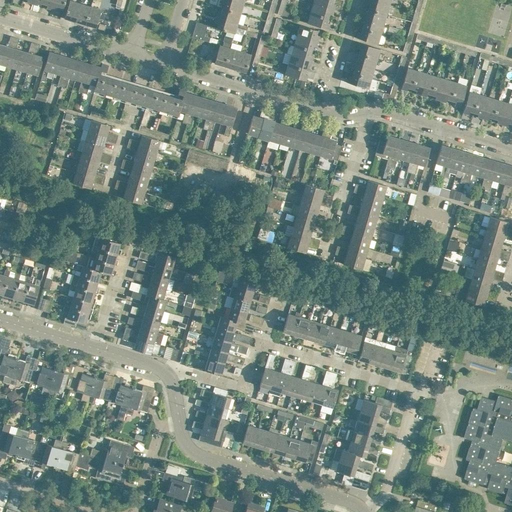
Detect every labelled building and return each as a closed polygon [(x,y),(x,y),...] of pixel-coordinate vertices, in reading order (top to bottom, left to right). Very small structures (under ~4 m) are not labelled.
[(51,10),(53,0),(43,0),(42,4),(47,5),(46,8),(51,10)] [(62,10),(65,0),(53,0),(51,10),(57,12),(58,9),(62,10)] [(240,14),(243,4),(228,0),(221,0),(220,3),(223,4),(222,9),(240,14)] [(332,4),(333,0),(313,0),(312,3),(334,10),(335,4),(332,4)] [(386,15),(389,5),(371,0),(367,0),(366,4),(369,5),(368,9),(386,15)] [(74,22),(79,4),(69,1),(64,19),(74,22)] [(332,15),(334,10),(312,3),(310,13),(328,19),(329,14),(332,15)] [(85,25),(90,7),(79,4),(74,22),(85,25)] [(96,28),(101,10),(90,7),(85,25),(96,28)] [(237,24),(240,14),(222,9),(220,13),(218,12),(216,17),(237,24)] [(383,25),(386,15),(368,9),(366,14),(364,13),(362,18),(383,25)] [(327,23),(328,19),(310,13),(307,23),(328,30),(329,24),(327,23)] [(234,34),(236,28),(237,24),(216,17),(214,23),(217,24),(216,28),(234,34)] [(389,26),(383,25),(362,18),(360,24),(363,25),(362,29),(380,34),(386,36),(389,26)] [(204,36),(207,26),(196,23),(192,37),(203,41),(208,42),(210,38),(204,36)] [(316,35),(317,31),(299,25),(296,35),(317,42),(319,36),(316,35)] [(494,40),(496,36),(491,35),(493,29),(484,26),(481,37),(494,40)] [(377,45),(380,34),(362,29),(361,33),(358,32),(356,38),(377,45)] [(316,47),(317,42),(296,35),(293,45),(312,51),(313,46),(316,47)] [(0,64),(6,66),(14,38),(10,36),(7,47),(1,45),(0,47),(0,64)] [(16,69),(21,51),(15,49),(19,39),(14,38),(6,66),(16,69)] [(26,72),(35,43),(31,42),(28,53),(21,51),(16,69),(26,72)] [(37,76),(43,57),(36,55),(39,45),(35,43),(26,72),(37,76)] [(377,59),(380,49),(358,43),(357,49),(360,50),(358,54),(377,59)] [(224,66),(230,49),(219,45),(214,63),(224,66)] [(310,55),(312,51),(293,45),(290,55),(312,61),(313,56),(310,55)] [(235,70),(240,52),(230,49),(224,66),(235,70)] [(53,73),(59,55),(49,52),(40,81),(45,82),(48,72),(53,73)] [(245,73),(251,55),(240,52),(235,70),(245,73)] [(374,69),(377,59),(358,54),(357,58),(354,57),(352,63),(374,69)] [(60,87),(69,58),(59,55),(53,73),(60,75),(57,86),(60,87)] [(310,67),(312,61),(290,55),(288,65),(306,70),(307,66),(310,67)] [(74,79),(80,61),(69,58),(60,87),(66,88),(69,78),(74,79)] [(81,93),(90,64),(80,61),(74,79),(81,81),(78,92),(81,93)] [(371,79),(374,69),(352,63),(351,68),(354,69),(353,74),(371,79)] [(95,86),(100,67),(90,64),(81,93),(86,94),(89,84),(95,86)] [(177,99),(150,91),(140,88),(104,77),(108,65),(102,64),(101,67),(100,67),(95,86),(94,91),(135,103),(177,116),(179,111),(185,93),(186,89),(180,87),(177,99)] [(304,75),(306,70),(288,65),(285,75),(306,81),(307,75),(304,75)] [(412,89),(417,71),(407,68),(401,89),(406,91),(407,88),(412,89)] [(420,95),(427,74),(417,71),(412,89),(416,91),(415,94),(420,95)] [(351,78),(348,77),(346,83),(375,91),(378,81),(371,79),(353,74),(351,78)] [(431,95),(437,77),(427,74),(420,95),(426,97),(427,94),(431,95)] [(440,101),(446,80),(437,77),(431,95),(436,97),(435,100),(440,101)] [(451,101),(456,83),(446,80),(440,101),(445,103),(446,100),(451,101)] [(460,107),(466,86),(456,83),(451,101),(455,102),(454,105),(460,107)] [(392,103),(397,87),(392,85),(390,95),(383,93),(381,100),(392,103)] [(473,113),(479,95),(469,92),(462,113),(468,115),(469,112),(473,113)] [(186,124),(195,96),(185,93),(179,111),(185,112),(182,123),(186,124)] [(482,119),(488,98),(479,95),(473,113),(478,114),(477,117),(482,119)] [(200,117),(205,99),(195,96),(186,124),(190,125),(194,115),(200,117)] [(493,119),(498,101),(488,98),(482,119),(487,121),(488,117),(493,119)] [(207,130),(215,102),(205,99),(200,117),(206,119),(203,129),(207,130)] [(502,125),(508,104),(498,101),(493,119),(497,120),(496,123),(502,125)] [(220,123),(226,105),(215,102),(207,130),(211,132),(214,121),(220,123)] [(511,124),(511,104),(508,104),(502,125),(507,126),(508,123),(511,124)] [(237,108),(226,105),(220,123),(226,125),(223,135),(228,137),(237,108)] [(257,137),(266,109),(262,107),(259,118),(252,116),(247,134),(257,137)] [(268,140),(273,122),(267,120),(271,110),(266,109),(257,137),(268,140)] [(278,143),(287,115),(283,114),(280,124),(273,122),(268,140),(278,143)] [(289,147),(294,128),(288,126),(291,116),(287,115),(278,143),(289,147)] [(64,117),(61,125),(67,127),(70,120),(64,117)] [(107,132),(109,126),(91,120),(88,131),(116,140),(117,135),(107,132)] [(299,150),(308,121),(303,120),(300,130),(294,128),(289,147),(299,150)] [(310,153),(315,135),(309,133),(312,122),(308,121),(299,150),(310,153)] [(81,131),(83,123),(77,122),(75,129),(81,131)] [(320,156),(329,127),(324,126),(321,136),(315,135),(310,153),(320,156)] [(330,139),(333,129),(329,127),(320,156),(331,159),(335,144),(336,141),(330,139)] [(105,141),(115,144),(116,140),(88,131),(84,141),(103,146),(105,141)] [(156,151),(159,141),(141,135),(139,142),(129,139),(128,143),(156,151)] [(388,173),(390,167),(398,139),(387,136),(385,142),(379,141),(374,156),(387,160),(384,172),(388,173)] [(403,160),(408,142),(398,139),(390,167),(394,169),(397,158),(403,160)] [(101,153),(103,146),(84,141),(81,151),(110,160),(111,156),(101,153)] [(410,174),(419,145),(408,142),(403,160),(409,162),(406,172),(410,174)] [(153,162),(156,151),(128,143),(126,147),(137,150),(135,156),(153,162)] [(337,161),(341,146),(335,144),(331,159),(337,161)] [(430,148),(419,145),(410,174),(415,175),(418,165),(424,166),(430,148)] [(443,177),(452,149),(441,145),(435,164),(442,166),(439,176),(443,177)] [(190,163),(194,151),(189,149),(185,161),(190,163)] [(457,170),(462,152),(452,149),(443,177),(447,178),(450,168),(457,170)] [(98,161),(109,165),(110,160),(81,151),(78,162),(97,167),(98,161)] [(196,165),(200,153),(194,151),(190,163),(196,165)] [(464,183),(472,155),(462,152),(457,170),(463,172),(460,182),(464,183)] [(202,166),(205,154),(200,153),(196,165),(202,166)] [(207,168),(211,156),(205,154),(202,166),(207,168)] [(477,176),(483,158),(472,155),(464,183),(468,185),(471,174),(477,176)] [(150,172),(153,162),(135,156),(133,163),(123,159),(121,164),(150,172)] [(213,170),(217,158),(211,156),(207,168),(213,170)] [(219,171),(222,159),(217,158),(213,170),(219,171)] [(485,189),(493,161),(483,158),(477,176),(483,178),(480,188),(485,189)] [(225,173),(228,161),(222,159),(219,171),(225,173)] [(498,182),(503,164),(493,161),(485,189),(489,191),(492,180),(498,182)] [(95,174),(97,167),(78,162),(75,172),(104,181),(105,177),(95,174)] [(147,183),(150,172),(121,164),(120,168),(131,171),(129,177),(147,183)] [(505,196),(511,172),(511,166),(503,164),(498,182),(504,184),(501,194),(505,196)] [(239,168),(236,178),(255,184),(258,173),(239,168)] [(92,182),(102,185),(104,181),(75,172),(72,183),(90,189),(92,182)] [(144,193),(147,183),(129,177),(127,183),(117,180),(115,184),(144,193)] [(383,197),(386,186),(368,181),(366,187),(355,184),(354,188),(383,197)] [(141,204),(144,193),(115,184),(114,189),(124,192),(122,198),(141,204)] [(322,196),(324,190),(305,184),(302,195),(331,204),(332,200),(322,196)] [(380,207),(383,197),(354,188),(353,193),(363,196),(361,202),(380,207)] [(319,205),(329,208),(331,204),(302,195),(299,206),(317,211),(319,205)] [(377,218),(380,207),(361,202),(360,208),(349,205),(348,209),(377,218)] [(315,217),(317,211),(299,206),(296,216),(325,224),(326,220),(315,217)] [(374,228),(377,218),(348,209),(347,213),(357,216),(355,222),(374,228)] [(313,226),(323,229),(325,224),(296,216),(293,226),(311,232),(313,226)] [(511,230),(506,229),(508,222),(489,217),(486,228),(511,235),(511,230)] [(11,222),(8,232),(14,234),(17,223),(11,222)] [(370,238),(374,228),(355,222),(353,229),(343,225),(342,230),(370,238)] [(400,224),(397,235),(407,237),(410,227),(400,224)] [(309,238),(311,232),(293,226),(290,237),(318,245),(320,241),(309,238)] [(503,237),(511,240),(511,235),(486,228),(483,238),(501,244),(503,237)] [(113,241),(115,236),(98,230),(93,247),(116,254),(120,255),(121,250),(118,249),(119,244),(123,245),(123,244),(113,241)] [(367,249),(370,238),(342,230),(341,234),(351,237),(349,243),(367,249)] [(307,246),(317,249),(318,245),(290,237),(286,248),(305,253),(307,246)] [(499,250),(501,244),(483,238),(480,248),(509,257),(510,253),(499,250)] [(364,259),(367,249),(349,243),(347,249),(337,246),(336,250),(364,259)] [(115,260),(116,254),(93,247),(91,251),(97,253),(96,259),(95,259),(113,264),(113,265),(116,266),(118,260),(115,260)] [(497,258),(507,261),(509,257),(480,248),(477,259),(495,264),(497,258)] [(361,270),(364,259),(336,250),(334,255),(345,258),(343,264),(361,270)] [(74,263),(77,253),(69,251),(66,261),(74,263)] [(150,254),(140,251),(138,258),(148,261),(150,254)] [(172,268),(175,257),(159,252),(155,263),(172,268)] [(112,270),(113,265),(113,264),(95,259),(96,259),(90,257),(87,267),(100,272),(113,276),(115,271),(112,270)] [(493,270),(495,264),(477,259),(474,269),(502,278),(504,273),(493,270)] [(169,278),(172,268),(155,263),(154,267),(147,265),(137,262),(135,269),(152,274),(169,278)] [(99,277),(100,272),(87,267),(76,264),(75,269),(81,271),(79,276),(79,277),(97,282),(100,283),(102,278),(99,277)] [(52,279),(55,269),(49,267),(46,278),(52,279)] [(491,279),(501,282),(502,278),(474,269),(471,279),(489,285),(491,279)] [(8,277),(10,271),(5,270),(3,276),(0,274),(0,294),(2,295),(3,295),(8,277)] [(146,276),(134,272),(132,279),(144,283),(146,276)] [(18,280),(20,274),(15,273),(13,279),(8,277),(3,295),(2,295),(1,298),(6,300),(7,296),(13,298),(18,280)] [(269,273),(267,279),(274,282),(277,276),(269,273)] [(95,288),(97,282),(79,277),(79,276),(73,274),(70,285),(76,287),(94,292),(94,293),(97,294),(99,289),(95,288)] [(165,289),(169,278),(152,274),(149,284),(165,289)] [(215,282),(228,286),(230,279),(217,275),(215,282)] [(253,292),(256,281),(235,275),(232,286),(253,292)] [(28,283),(29,283),(30,277),(26,276),(24,282),(18,280),(13,298),(12,301),(17,303),(18,299),(23,301),(28,283)] [(46,278),(44,285),(50,287),(52,280),(52,279),(46,278)] [(33,308),(41,280),(36,279),(34,285),(29,283),(28,283),(23,301),(22,304),(27,306),(28,302),(33,304),(32,307),(33,308)] [(487,291),(489,285),(471,279),(468,290),(496,298),(498,294),(487,291)] [(162,299),(165,289),(149,284),(148,288),(141,286),(141,285),(131,282),(129,290),(132,291),(162,299)] [(271,293),(273,287),(263,284),(261,290),(271,293)] [(92,298),(94,293),(94,292),(76,287),(70,285),(69,290),(75,291),(73,297),(91,303),(94,304),(96,299),(92,298)] [(249,303),(253,292),(232,286),(229,296),(233,298),(249,303)] [(485,300),(495,303),(496,298),(468,290),(464,301),(483,306),(485,300)] [(166,300),(162,299),(132,291),(130,297),(144,301),(144,300),(148,301),(146,307),(163,312),(166,300)] [(260,294),(258,301),(268,304),(270,297),(260,294)] [(89,308),(91,303),(73,297),(67,295),(66,300),(72,302),(70,307),(70,308),(88,313),(91,314),(92,309),(89,308)] [(42,311),(46,299),(40,298),(36,309),(42,311)] [(246,313),(249,303),(233,298),(230,309),(246,313)] [(48,313),(51,301),(46,299),(42,311),(48,313)] [(183,305),(181,311),(190,313),(191,308),(183,305)] [(265,315),(266,310),(267,308),(257,305),(255,312),(265,315)] [(68,312),(67,318),(65,318),(63,323),(74,327),(76,321),(88,325),(89,320),(86,319),(88,313),(70,308),(70,307),(64,306),(63,310),(68,312)] [(138,308),(132,306),(130,313),(136,315),(138,308)] [(159,322),(163,312),(146,307),(143,317),(159,322)] [(208,308),(206,314),(212,316),(214,310),(208,308)] [(243,324),(246,313),(230,309),(227,319),(236,322),(243,324)] [(293,335),(299,313),(296,312),(295,316),(288,314),(282,332),(293,335)] [(303,338),(309,320),(299,317),(300,314),(299,313),(293,335),(303,338)] [(262,325),(263,320),(264,318),(250,314),(248,321),(262,325)] [(135,319),(129,317),(127,323),(133,325),(135,319)] [(156,332),(159,322),(143,317),(140,328),(156,332)] [(243,324),(236,322),(227,319),(220,317),(217,327),(233,332),(234,328),(252,334),(254,327),(243,324)] [(314,341),(319,323),(309,320),(303,338),(314,341)] [(324,344),(330,327),(319,323),(314,341),(324,344)] [(132,329),(125,327),(123,334),(130,336),(132,329)] [(251,337),(233,332),(217,327),(214,338),(230,343),(231,339),(249,344),(251,337)] [(335,348),(340,330),(330,327),(324,344),(335,348)] [(163,334),(156,332),(140,328),(137,338),(153,343),(160,345),(163,334)] [(345,351),(351,333),(340,330),(335,348),(345,351)] [(356,354),(361,336),(351,333),(345,351),(356,354)] [(150,354),(153,343),(137,338),(130,336),(123,334),(122,339),(135,343),(134,349),(150,354)] [(369,363),(375,340),(365,337),(358,360),(369,363)] [(227,353),(230,343),(214,338),(211,349),(227,353)] [(379,366),(384,348),(386,343),(375,340),(369,363),(379,366)] [(245,355),(247,348),(237,345),(235,352),(245,355)] [(9,384),(16,358),(8,356),(10,351),(0,347),(0,373),(4,375),(2,382),(9,384)] [(406,374),(409,363),(403,361),(407,350),(396,347),(395,351),(389,369),(406,374)] [(389,369),(395,351),(384,348),(379,366),(389,369)] [(175,361),(179,350),(173,349),(170,360),(175,361)] [(242,365),(244,359),(227,353),(211,349),(208,359),(224,364),(225,360),(232,362),(242,365)] [(188,353),(182,352),(179,362),(185,364),(188,353)] [(270,389),(275,371),(270,370),(274,355),(269,354),(259,386),(270,389)] [(30,383),(37,359),(26,356),(25,361),(18,359),(16,358),(9,384),(15,386),(17,379),(30,383)] [(279,396),(280,392),(290,360),(285,358),(280,373),(275,371),(270,389),(269,393),(279,396)] [(47,396),(55,369),(47,367),(48,362),(37,359),(30,383),(42,387),(40,394),(47,396)] [(221,375),(224,364),(208,359),(204,370),(221,375)] [(291,395),(296,378),(291,376),(295,362),(290,360),(280,392),(291,395)] [(70,389),(77,366),(70,363),(69,367),(65,366),(63,373),(56,371),(56,370),(55,369),(47,396),(53,398),(55,391),(62,393),(63,387),(70,389)] [(301,399),(311,366),(305,365),(301,379),(296,378),(291,395),(301,399)] [(87,402),(95,376),(86,374),(88,369),(77,366),(70,389),(83,393),(80,400),(87,402)] [(311,402),(317,384),(312,382),(316,368),(311,366),(301,399),(311,402)] [(239,376),(241,369),(235,367),(233,374),(239,376)] [(322,405),(331,372),(326,371),(322,385),(317,384),(311,402),(322,405)] [(332,408),(338,390),(332,388),(336,374),(331,372),(322,405),(332,408)] [(108,401),(115,377),(105,374),(103,380),(96,378),(96,377),(95,376),(87,402),(93,404),(96,397),(108,401)] [(125,413),(133,388),(124,386),(126,380),(115,377),(108,401),(121,405),(119,412),(125,413)] [(147,412),(154,389),(143,385),(141,391),(134,389),(133,388),(125,413),(132,415),(134,408),(147,412)] [(224,396),(226,390),(214,387),(212,393),(203,390),(201,395),(211,398),(209,403),(227,408),(230,398),(224,396)] [(511,466),(496,462),(503,439),(511,441),(511,399),(499,395),(497,401),(481,397),(478,409),(473,408),(464,438),(472,440),(466,460),(470,461),(464,478),(488,486),(488,488),(507,494),(504,502),(511,504),(511,466)] [(379,411),(388,413),(392,402),(376,397),(374,403),(363,400),(360,410),(377,415),(379,411)] [(227,408),(209,403),(200,400),(198,406),(208,409),(206,413),(224,419),(227,408)] [(381,416),(377,415),(360,410),(356,421),(374,426),(376,421),(385,424),(387,418),(381,416)] [(221,429),(224,419),(206,413),(196,411),(195,416),(204,419),(203,424),(221,429)] [(226,431),(221,429),(203,424),(193,421),(192,426),(201,429),(200,435),(207,437),(205,442),(204,442),(221,447),(219,446),(221,441),(223,439),(226,431)] [(373,431),(382,434),(384,429),(374,426),(356,421),(353,431),(371,436),(373,431)] [(16,455),(23,430),(17,428),(15,435),(9,433),(11,426),(4,424),(1,436),(0,437),(0,461),(0,462),(1,458),(5,459),(7,452),(14,454),(14,455),(16,455)] [(253,446),(258,428),(247,425),(242,443),(253,446)] [(263,449),(268,432),(258,428),(253,446),(263,449)] [(274,452),(279,435),(280,431),(269,428),(268,432),(263,449),(274,452)] [(369,442),(379,445),(381,439),(371,436),(353,431),(349,429),(345,440),(350,441),(368,447),(369,442)] [(33,466),(40,442),(28,439),(30,432),(23,430),(16,455),(24,458),(22,463),(33,466)] [(75,466),(79,454),(66,450),(70,435),(64,434),(62,441),(54,467),(62,469),(61,475),(72,478),(75,466)] [(284,456),(289,438),(279,435),(274,452),(284,456)] [(294,459),(300,441),(289,438),(284,456),(294,459)] [(54,467),(62,441),(55,439),(53,446),(40,442),(33,466),(44,469),(46,464),(53,466),(52,467),(54,467)] [(131,458),(134,447),(110,440),(106,453),(92,449),(90,455),(123,465),(126,457),(131,458)] [(316,446),(300,441),(294,459),(305,462),(305,461),(311,463),(316,446)] [(378,449),(368,447),(350,441),(348,450),(347,451),(359,455),(359,456),(365,457),(366,452),(376,455),(378,449)] [(358,460),(359,456),(359,455),(347,451),(348,450),(342,449),(338,461),(356,466),(371,470),(373,465),(358,460)] [(122,486),(125,476),(126,475),(120,473),(122,466),(123,466),(123,465),(90,455),(79,452),(79,454),(75,466),(87,470),(90,462),(99,465),(95,478),(122,486)] [(370,475),(355,471),(356,466),(338,461),(335,471),(344,474),(341,483),(365,491),(370,475)] [(183,478),(164,473),(162,480),(169,482),(166,494),(189,501),(193,485),(182,482),(183,478)] [(229,511),(232,503),(215,498),(212,508),(206,506),(204,511),(229,511)] [(179,511),(181,505),(164,499),(162,505),(157,504),(156,509),(153,508),(152,511),(179,511)] [(418,500),(418,501),(414,511),(435,511),(434,511),(436,505),(418,500)] [(262,511),(264,507),(248,502),(244,511),(262,511)] [(457,511),(463,511),(466,504),(460,502),(457,511)]
